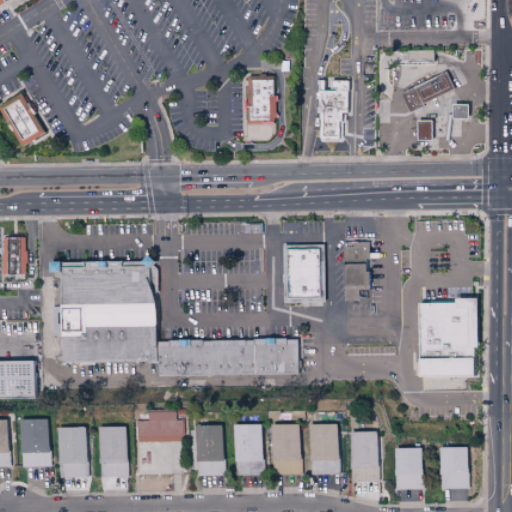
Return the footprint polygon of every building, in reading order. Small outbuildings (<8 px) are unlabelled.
[(0,0),(0,8),(15,0),(17,0),(20,7),(31,0),(0,0)] [(431,50),(407,50),(407,61),(431,62),(431,50)] [(399,91),(407,110),(454,90),(446,71),(399,91)] [(275,76),(248,76),(248,101),(245,101),(245,111),(248,111),(249,124),(278,124),(278,96),(275,96),(275,76)] [(354,89),(354,118),(344,118),(344,141),(320,141),(320,117),(311,118),(311,97),(318,97),(317,89),(354,89)] [(23,95),(1,108),(22,145),(45,133),(23,95)] [(465,104),(449,104),(449,118),(465,118),(465,104)] [(429,120),(414,120),(414,139),(429,139),(429,120)] [(25,274),(26,237),(2,237),(1,274),(25,274)] [(357,300),(357,289),(370,289),(369,242),(341,242),(342,300),(357,300)] [(58,361),(150,362),(150,262),(57,261),(56,306),(76,306),(76,322),(66,322),(66,327),(58,327),(58,361)] [(420,304),(458,304),(458,300),(479,299),(479,376),(421,376),(420,304)] [(296,374),(296,339),(155,340),(156,376),(296,374)] [(0,360),(0,397),(38,397),(37,360),(0,360)] [(184,441),(183,420),(178,420),(178,412),(149,413),(149,421),(138,421),(138,442),(184,441)] [(20,419),(21,467),(50,467),(49,418),(20,419)] [(9,420),(0,419),(0,466),(8,467),(9,420)] [(299,423),(272,424),(273,474),(300,474),(299,423)] [(337,423),(309,424),(310,474),(337,474),(337,423)] [(196,425),(197,475),(225,475),(223,424),(196,425)] [(262,424),(234,424),(235,462),(237,462),(238,475),(263,474),(262,424)] [(98,427),(99,477),(126,477),(125,426),(98,427)] [(62,478),(85,477),(84,427),(57,427),(57,463),(61,463),(62,478)] [(378,481),(376,431),(348,432),(350,482),(378,481)] [(466,446),(438,447),(439,489),(467,488),(466,446)] [(421,447),(394,448),(394,489),(422,489),(421,447)]
